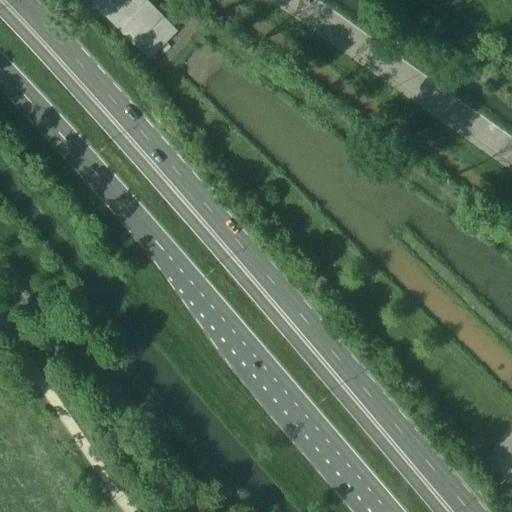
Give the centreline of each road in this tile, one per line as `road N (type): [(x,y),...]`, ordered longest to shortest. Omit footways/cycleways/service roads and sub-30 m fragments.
road 1 (secondary): [(470,511),(17,0)]
road 2 (secondary): [(0,72),(382,511)]
road 3 (unknown): [(212,511),(165,436),(0,265)]
road 4 (unclassified): [(511,156),(287,0)]
